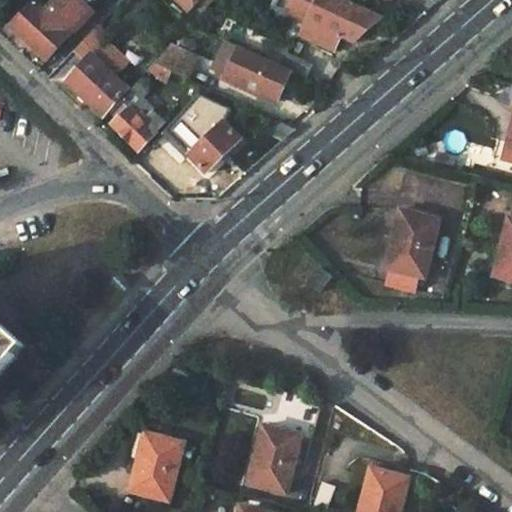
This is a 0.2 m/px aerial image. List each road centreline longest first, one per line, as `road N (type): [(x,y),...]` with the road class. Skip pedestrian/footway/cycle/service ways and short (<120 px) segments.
road 1 (tertiary): [(504,0),(210,258)]
road 2 (residential): [(260,323),(511,495)]
road 3 (tertiary): [(191,279),(23,468)]
road 4 (residential): [(260,323),(511,324)]
road 5 (residential): [(0,58),(116,169)]
road 6 (residential): [(116,169),(210,258)]
road 7 (residential): [(0,215),(116,169)]
